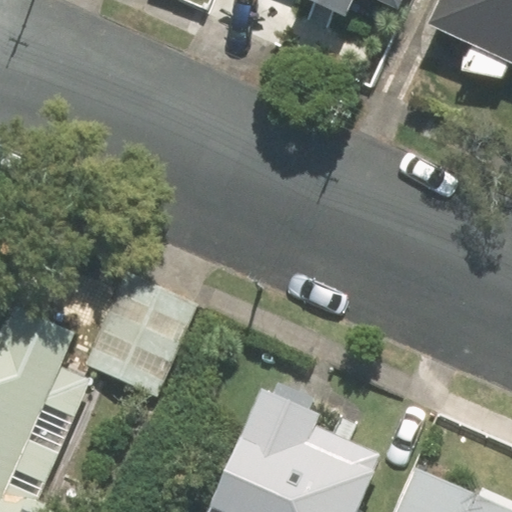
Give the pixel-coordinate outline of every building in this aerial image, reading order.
[(292,0),(291,5),(351,29),(362,0),(371,0),(400,11),(403,0),(292,0)] [(505,67),(511,69),(511,0),(442,0),(428,37),(469,53),(458,79),(495,93),(505,67)] [(0,340),(0,511),(48,511),(44,510),(94,389),(61,375),(76,339),(12,313),(0,340)] [(317,413),(264,389),(208,511),(360,511),(382,464),(309,431),(317,413)] [(495,511),(410,475),(393,511),(495,511)]
